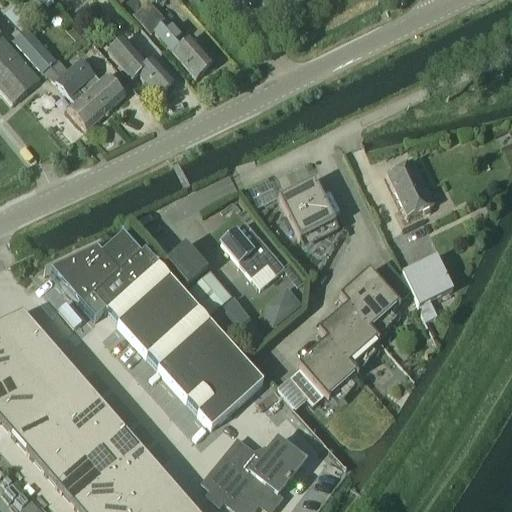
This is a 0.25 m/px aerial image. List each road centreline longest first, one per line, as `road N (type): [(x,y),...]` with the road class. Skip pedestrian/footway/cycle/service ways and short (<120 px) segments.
road 1 (tertiary): [(0,224),(291,83)]
road 2 (unclassified): [(234,186),(511,54)]
road 3 (tertiary): [(291,83),(455,1)]
road 4 (track): [(419,511),(511,362)]
